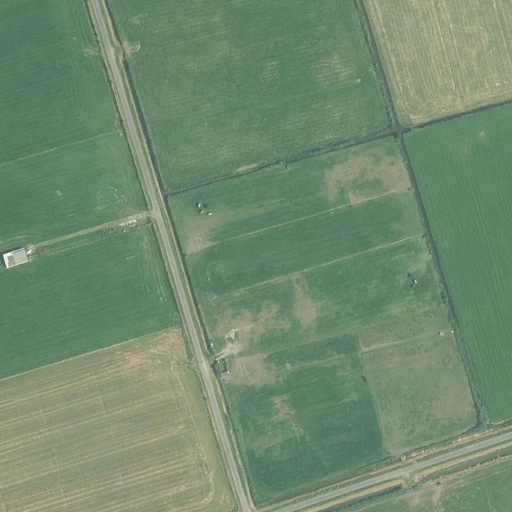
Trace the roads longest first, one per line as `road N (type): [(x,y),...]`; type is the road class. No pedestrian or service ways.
road 1 (unclassified): [(242,511),(86,0)]
road 2 (unclassified): [(279,511),(511,436)]
